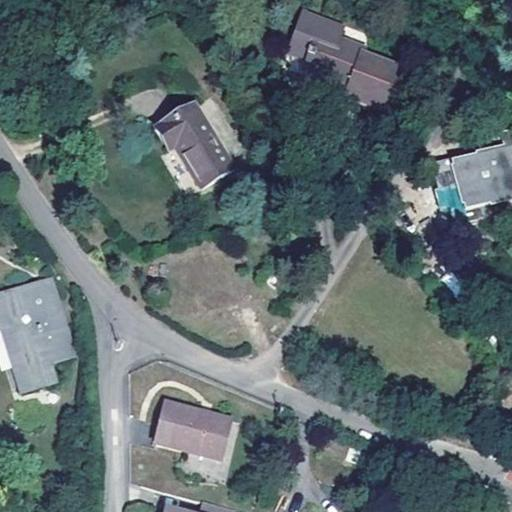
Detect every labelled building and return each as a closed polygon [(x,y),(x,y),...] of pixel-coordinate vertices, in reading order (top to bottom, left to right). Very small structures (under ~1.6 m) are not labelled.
[(344,98),(393,114),(407,69),(364,54),(366,49),(338,40),(341,28),(301,16),(292,47),(311,52),(307,64),(303,77),(346,92),(344,98)] [(292,47),(289,58),(307,64),(311,52),(292,47)] [(301,83),(344,98),(346,92),(303,77),(301,83)] [(174,150),(200,192),(234,170),(195,106),(156,131),(170,154),(174,150)] [(445,205),(452,232),(485,223),(482,211),(511,202),(511,147),(433,170),(437,184),(419,189),(425,210),(445,205)] [(269,285),(286,296),(293,285),(276,274),(269,285)] [(67,329),(54,284),(43,288),(56,332),(67,329)] [(43,288),(0,300),(0,301),(27,391),(56,383),(50,365),(75,357),(67,329),(56,332),(43,288)] [(229,421),(167,406),(157,446),(220,461),(229,421)] [(211,511),(213,506),(202,503),(199,511),(211,511)]
